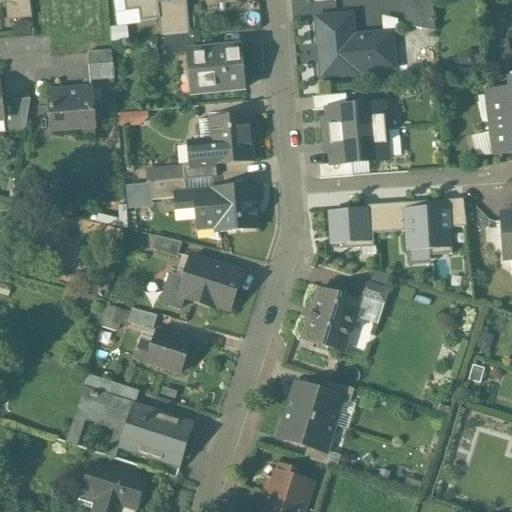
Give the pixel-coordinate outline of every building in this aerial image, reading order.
[(29,0),(4,0),(7,21),(32,17),(29,0)] [(431,0),(403,0),(405,22),(433,19),(431,0)] [(166,8),(149,10),(151,24),(168,22),(166,8)] [(348,16),(316,19),(322,77),(356,74),(355,67),(393,64),(390,34),(350,37),(348,16)] [(193,35),(161,37),(163,56),(183,54),(182,48),(194,47),(193,35)] [(241,47),(187,52),(191,94),(244,89),(241,47)] [(111,51),(87,52),(89,66),(112,64),(111,51)] [(511,89),(492,92),(495,117),(491,118),(500,153),(511,150),(511,89)] [(91,90),(49,93),(51,131),(94,128),(91,90)] [(327,109),(347,108),(346,95),(312,98),(313,110),(327,109)] [(30,99),(2,102),(4,120),(3,120),(4,132),(25,130),(30,99)] [(324,121),(326,136),(385,131),(383,105),(347,108),(327,109),(328,121),(324,121)] [(247,116),(211,119),(213,142),(215,159),(215,165),(251,162),(247,116)] [(385,131),(326,136),(327,153),(331,152),(332,166),(352,164),(388,161),(385,131)] [(213,142),(189,144),(191,161),(215,159),(213,142)] [(191,161),(182,162),(183,169),(184,180),(216,177),(215,165),(215,159),(191,161)] [(332,166),(318,167),(319,179),(353,177),(352,164),(332,166)] [(183,169),(149,173),(150,183),(184,180),(183,169)] [(184,180),(150,183),(152,201),(186,198),(184,180)] [(253,185),(213,189),(214,191),(194,193),(197,228),(199,228),(198,222),(216,220),(217,233),(257,229),(253,185)] [(449,207),(450,228),(466,227),(462,200),(445,202),(445,207),(449,207)] [(368,211),(370,234),(406,232),(405,210),(404,204),(368,206),(368,211)] [(445,207),(405,210),(406,232),(407,251),(452,248),(450,228),(449,207),(445,207)] [(368,211),(330,213),(332,245),(370,243),(370,234),(368,211)] [(511,214),(502,215),(505,259),(511,258),(511,214)] [(216,220),(198,222),(199,228),(197,228),(198,234),(218,239),(217,233),(216,220)] [(182,243),(154,236),(150,249),(177,258),(182,243)] [(241,273),(190,257),(183,278),(183,280),(188,281),(182,298),(184,299),(213,308),(214,305),(231,310),(237,289),(236,289),(241,273)] [(183,278),(169,274),(160,303),(180,309),(184,299),(182,298),(188,281),(183,280),(183,278)] [(388,290),(364,282),(359,295),(384,303),(388,290)] [(359,301),(319,289),(303,340),(343,353),(359,301)] [(359,301),(343,353),(366,360),(382,309),(359,301)] [(111,304),(103,325),(123,332),(131,311),(111,304)] [(157,316),(132,309),(127,323),(144,328),(152,330),(157,316)] [(152,330),(144,328),(134,358),(181,374),(191,342),(152,330)] [(139,392),(88,375),(84,388),(93,391),(93,390),(135,403),(139,392)] [(354,389),(327,381),(324,393),(342,399),(342,400),(350,403),(354,389)] [(324,393),(297,384),(288,411),(333,425),(342,400),(342,399),(324,393)] [(194,424),(134,405),(135,403),(93,390),(93,391),(90,400),(92,401),(88,412),(127,424),(119,448),(180,468),(194,424)] [(333,425),(288,411),(280,438),(307,447),(325,452),(325,451),(333,425)] [(325,452),(307,447),(304,459),(328,466),(332,453),(325,451),(325,452)] [(146,480),(108,468),(107,470),(90,464),(81,493),(99,499),(94,511),(134,511),(136,509),(136,510),(146,480)] [(298,472),(277,466),(273,480),(269,479),(259,511),(302,511),(311,484),(296,478),(298,472)]
